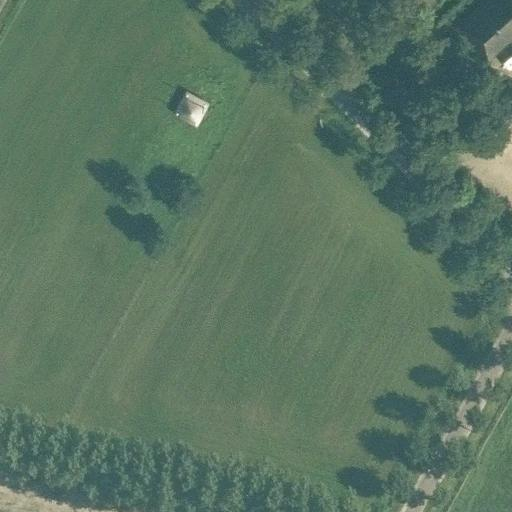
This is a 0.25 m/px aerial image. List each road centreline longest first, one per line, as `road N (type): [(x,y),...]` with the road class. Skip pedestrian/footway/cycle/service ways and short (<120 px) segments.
road 1 (unclassified): [(511,275),(248,0)]
road 2 (track): [(271,511),(0,446)]
road 3 (unclassified): [(415,511),(511,331)]
